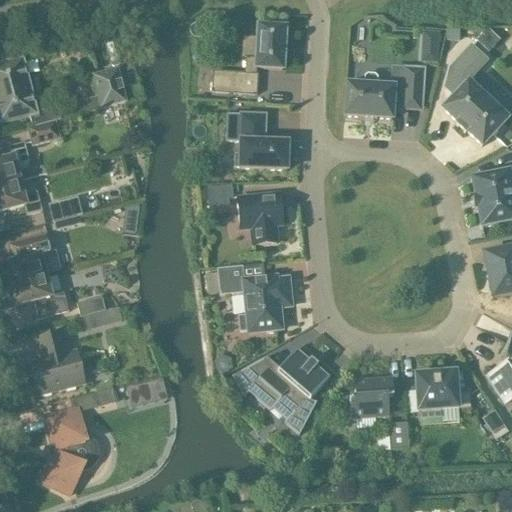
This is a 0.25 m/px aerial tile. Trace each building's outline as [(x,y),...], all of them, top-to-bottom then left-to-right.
[(256,69),(283,71),(284,54),(285,52),(284,52),(284,48),(285,48),(285,47),(284,47),(285,29),(257,28),(256,59),(246,58),(245,75),(256,75),(256,69)] [(426,31),(425,62),(440,62),(442,31),(426,31)] [(446,42),(459,43),(459,31),(446,31),(446,42)] [(454,98),(442,111),(456,124),(455,126),(465,135),(467,133),(482,148),(483,146),(506,122),(507,120),(506,119),(493,107),(497,104),(485,92),(481,96),(464,80),(484,59),(471,47),(450,70),(445,89),(454,98)] [(0,123),(0,124),(19,120),(20,121),(30,119),(32,128),(48,124),(45,111),(35,114),(21,62),(9,65),(9,62),(8,62),(0,64),(0,123)] [(362,86),(346,85),(344,118),(359,119),(359,120),(377,121),(377,120),(392,121),(393,96),(406,97),(408,70),(393,69),(392,88),(378,87),(377,87),(377,79),(374,76),(367,75),(364,78),(363,86),(362,86)] [(117,72),(93,78),(102,110),(125,104),(117,72)] [(234,95),(235,74),(214,73),(213,94),(234,95)] [(258,76),(235,74),(234,95),(257,97),(258,76)] [(266,117),(226,116),(226,143),(240,144),(239,156),(235,156),(235,168),(239,168),(239,170),(287,172),(288,144),(256,143),(256,118),(266,118),(266,117)] [(32,147),(59,140),(54,123),(27,130),(32,147)] [(0,187),(19,183),(16,171),(26,169),(28,165),(23,146),(9,149),(12,159),(0,161),(0,187)] [(471,180),(471,182),(475,198),(472,199),(475,211),(477,211),(481,230),(483,229),(511,223),(511,186),(510,174),(509,172),(471,180)] [(0,187),(0,213),(24,207),(27,217),(41,214),(36,194),(31,192),(22,194),(19,183),(0,187)] [(136,184),(112,190),(116,204),(140,198),(136,184)] [(206,189),(207,203),(233,200),(232,186),(206,189)] [(251,230),(253,247),(277,244),(275,227),(282,227),(279,196),(237,200),(240,231),(251,230)] [(54,224),(79,218),(81,217),(76,200),(49,207),(54,224)] [(124,211),(123,221),(137,222),(138,207),(124,211)] [(9,284),(9,287),(45,277),(49,253),(45,238),(22,244),(26,259),(4,265),(6,273),(4,276),(6,283),(9,284)] [(511,249),(484,255),(488,275),(487,275),(487,279),(488,278),(492,299),(511,295),(511,249)] [(248,332),(249,335),(282,331),(279,309),(287,308),(285,298),(290,298),(288,280),(276,281),(276,279),(244,282),(243,268),(217,271),(220,297),(245,295),(247,318),(239,318),(241,333),(248,332)] [(45,277),(9,287),(10,289),(8,291),(10,299),(13,300),(15,308),(33,303),(38,321),(68,313),(63,294),(50,297),(45,277)] [(102,298),(76,305),(80,319),(94,315),(105,312),(102,298)] [(96,323),(103,327),(122,323),(118,309),(105,312),(94,315),(96,323)] [(44,362),(29,366),(37,397),(83,386),(75,354),(67,356),(61,335),(36,341),(39,355),(42,354),(44,362)] [(487,379),(504,405),(511,400),(511,336),(497,362),(502,369),(487,379)] [(263,361),(232,378),(244,400),(249,394),(271,413),(281,401),(294,412),(284,424),(299,437),(317,404),(315,403),(315,404),(310,401),(330,379),(317,368),(318,366),(317,365),(316,366),(312,362),(312,361),(311,360),(310,361),(297,351),(275,377),(269,372),(263,361)] [(416,377),(418,413),(420,412),(421,420),(442,419),(441,411),(470,409),(469,395),(457,396),(456,374),(416,377)] [(123,388),(128,409),(170,401),(166,379),(123,388)] [(392,380),(354,383),(355,399),(349,400),(351,421),(389,418),(387,399),(393,398),(392,380)] [(115,404),(112,391),(94,395),(98,408),(115,404)] [(39,483),(69,498),(82,471),(88,469),(92,466),(95,461),(96,453),(94,448),(90,444),(85,441),(78,412),(45,420),(52,447),(49,448),(49,449),(51,448),(51,450),(51,455),(50,457),(48,456),(48,457),(51,458),(39,483)] [(495,412),(483,420),(497,440),(508,433),(495,412)] [(409,450),(407,424),(388,426),(390,452),(409,450)]
